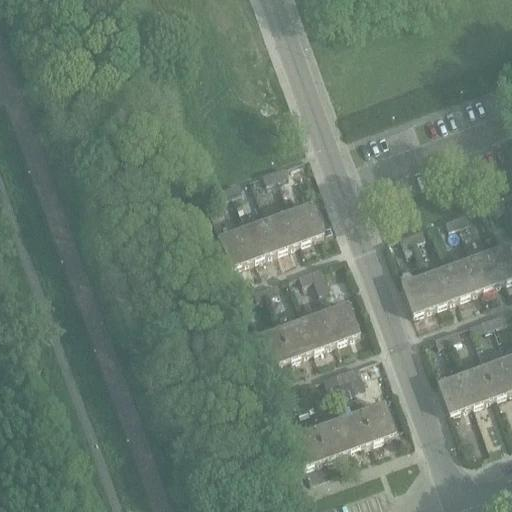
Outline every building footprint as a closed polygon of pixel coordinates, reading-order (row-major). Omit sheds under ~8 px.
[(285,174),(288,182),(294,185),(295,187),(308,183),(302,168),(285,174)] [(285,174),(274,178),(277,187),(288,183),(288,182),(285,174)] [(274,178),(263,182),(266,191),(277,187),(274,178)] [(238,191),(227,195),(231,204),(242,200),(238,191)] [(227,195),(216,199),(220,208),(231,204),(227,195)] [(505,215),(511,212),(511,206),(503,209),(505,215)] [(502,207),(491,211),(494,221),(505,217),(502,207)] [(248,208),(237,212),(240,220),(250,216),(248,208)] [(312,211),(288,219),(300,251),(324,243),(312,211)] [(288,219),(265,228),(277,260),(300,251),(288,219)] [(468,220),(456,224),(459,234),(472,229),(468,220)] [(456,224),(445,228),(448,237),(459,234),(456,224)] [(265,228),(242,236),(254,268),(277,260),(265,228)] [(242,236),(219,245),(230,277),(254,268),(242,236)] [(421,237),(410,241),(413,250),(424,246),(421,237)] [(410,241),(399,245),(402,254),(413,250),(410,241)] [(511,250),(494,257),(505,289),(511,286),(511,250)] [(494,257),(471,266),(482,298),(505,289),(494,257)] [(471,266),(448,274),(459,306),(482,298),(471,266)] [(321,274),(309,278),(313,287),(324,283),(321,274)] [(448,274),(425,282),(436,314),(459,306),(448,274)] [(309,278),(297,283),(300,291),(313,287),(309,278)] [(425,282),(401,291),(413,323),(436,314),(425,282)] [(276,291),(264,295),(267,304),(279,300),(276,291)] [(264,295),(253,299),(256,308),(267,304),(264,295)] [(348,310),(325,319),(336,351),(360,342),(348,310)] [(325,319),(302,327),(313,359),(336,351),(325,319)] [(504,320),(492,324),(496,333),(508,329),(504,320)] [(492,324),(481,328),(484,337),(496,333),(492,324)] [(302,327),(279,336),(290,368),(313,359),(302,327)] [(279,336),(255,344),(267,376),(290,368),(279,336)] [(458,337),(447,341),(450,350),(461,346),(458,337)] [(447,341),(435,345),(439,354),(450,350),(447,341)] [(511,378),(507,365),(484,374),(496,406),(511,399),(511,378)] [(358,373),(347,377),(350,386),(361,382),(358,373)] [(484,374),(461,382),(473,414),(496,406),(484,374)] [(347,377),(335,381),(339,390),(350,386),(347,377)] [(461,382),(437,391),(449,423),(473,414),(461,382)] [(311,390),(300,394),(304,403),(314,399),(311,390)] [(300,394),(288,398),(292,408),(304,403),(300,394)] [(385,410),(361,418),(373,450),(396,442),(385,410)] [(361,418),(338,427),(350,459),(373,450),(361,418)] [(338,427),(315,435),(327,467),(350,459),(338,427)] [(315,435),(291,444),(303,476),(327,467),(315,435)]
